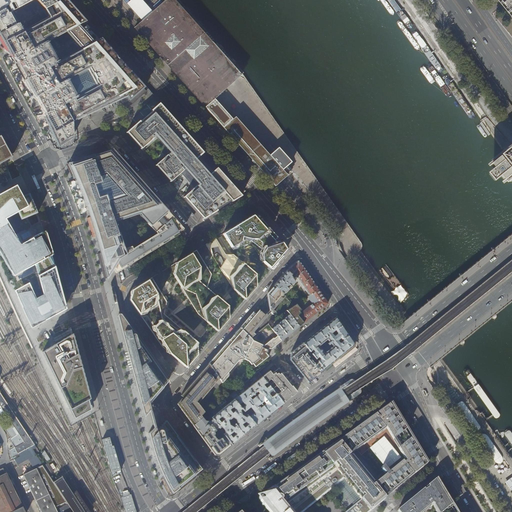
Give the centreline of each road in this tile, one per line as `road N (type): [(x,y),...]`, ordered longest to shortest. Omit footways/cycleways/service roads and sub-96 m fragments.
road 1 (primary): [(264,196),(90,0)]
road 2 (tertiary): [(167,511),(142,466),(98,303)]
road 3 (tertiary): [(79,308),(144,511)]
road 4 (residential): [(201,235),(122,292),(126,311),(178,385)]
road 5 (primary): [(235,491),(400,376)]
road 6 (residential): [(49,157),(114,139),(201,235)]
road 7 (residential): [(178,385),(303,241)]
road 8 (primary): [(511,249),(400,341),(380,348)]
road 9 (primary): [(400,376),(477,511)]
road 10 (tertiary): [(98,303),(49,157)]
road 11 (tertiary): [(31,164),(79,308)]
road 12 (primary): [(400,376),(511,285)]
road 13 (residential): [(311,399),(282,352),(347,298)]
road 14 (primary): [(432,0),(511,114)]
